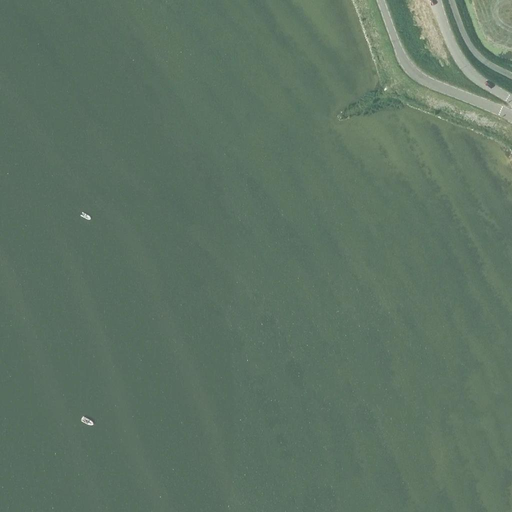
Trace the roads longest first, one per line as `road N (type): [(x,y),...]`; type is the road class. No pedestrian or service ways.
road 1 (unclassified): [(380,0),(407,68),(511,114)]
road 2 (tertiary): [(511,102),(464,68),(435,0)]
